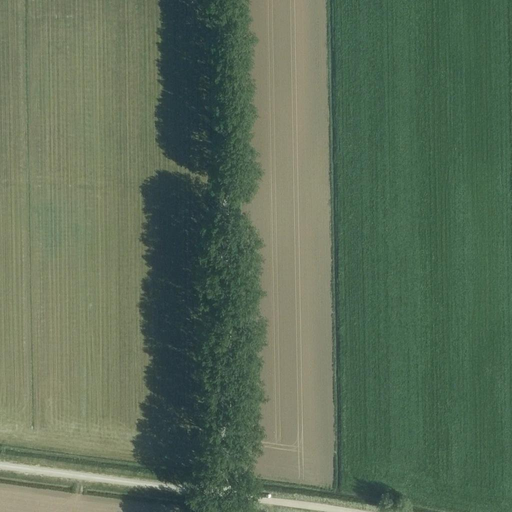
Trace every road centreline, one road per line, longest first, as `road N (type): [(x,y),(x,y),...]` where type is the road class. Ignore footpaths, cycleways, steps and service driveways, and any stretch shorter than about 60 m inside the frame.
road 1 (unclassified): [(216,494),(226,382),(217,0)]
road 2 (unclassified): [(216,494),(0,465)]
road 3 (unclassified): [(347,511),(216,494)]
